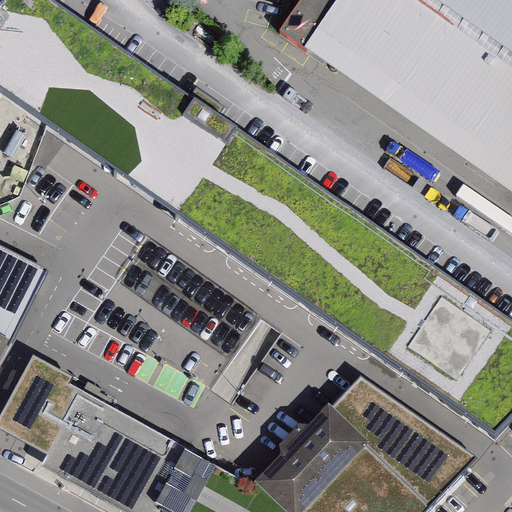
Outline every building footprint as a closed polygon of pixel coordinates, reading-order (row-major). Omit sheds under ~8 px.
[(511,428),(511,337),(33,0),(16,0),(0,23),(0,100),(493,448),(511,428)] [(307,48),(340,0),(302,0),(281,31),(307,48)] [(511,0),(340,0),(307,48),(511,189),(511,0)] [(50,270),(0,245),(0,341),(8,345),(11,347),(50,270)] [(0,361),(8,345),(0,341),(0,361)] [(0,421),(0,430),(48,457),(42,467),(123,511),(164,511),(196,456),(197,454),(71,385),(74,379),(35,357),(0,421)] [(367,447),(432,508),(478,460),(362,377),(329,411),(367,447)] [(305,511),(367,447),(329,411),(263,480),(295,511),(305,511)] [(428,511),(432,508),(367,447),(305,511),(428,511)] [(191,511),(217,468),(196,456),(164,511),(191,511)] [(295,511),(263,480),(256,489),(217,468),(191,511),(295,511)]
